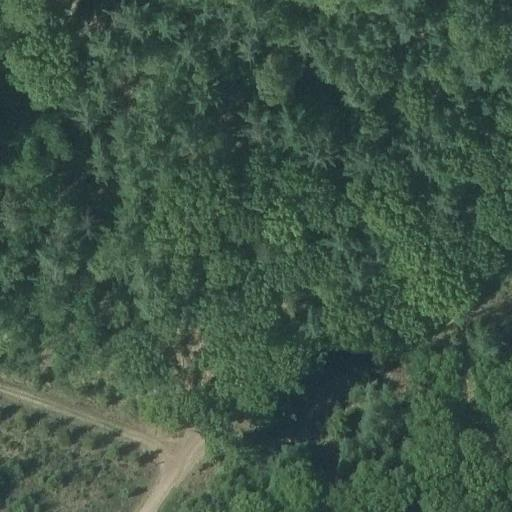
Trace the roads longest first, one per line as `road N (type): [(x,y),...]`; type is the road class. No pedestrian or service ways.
road 1 (track): [(511,123),(324,294),(173,456)]
road 2 (track): [(173,456),(0,395)]
